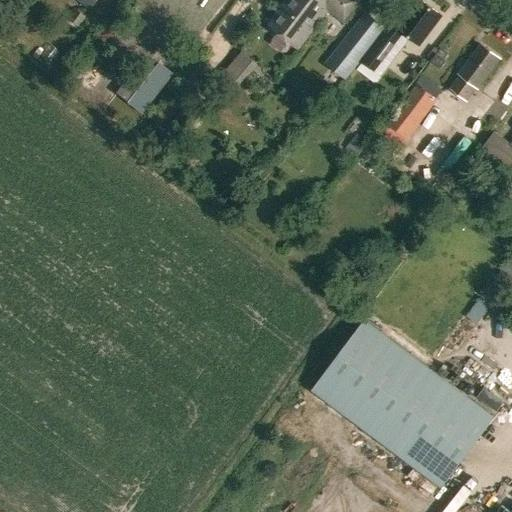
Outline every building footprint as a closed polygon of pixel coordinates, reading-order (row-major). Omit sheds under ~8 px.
[(75,0),(87,9),(94,0),(75,0)] [(284,0),(266,24),(298,48),(328,9),(343,20),(358,0),(284,0)] [(419,44),(440,15),(420,0),(418,0),(397,28),(389,22),(367,52),(382,63),(404,33),(419,44)] [(66,19),(77,27),(84,17),(73,9),(66,19)] [(345,78),(372,43),(353,29),(338,48),(342,52),(331,67),(345,78)] [(451,88),(463,97),(472,84),(478,87),(499,58),(480,44),(459,73),(461,75),(451,88)] [(432,63),(442,70),(449,61),(445,58),(450,53),(443,48),(432,63)] [(247,75),(255,65),(240,52),(232,62),(247,75)] [(157,63),(126,103),(140,114),(171,74),(157,63)] [(397,109),(417,124),(442,91),(422,77),(397,109)] [(511,142),(510,145),(494,133),(483,148),(511,169),(511,142)] [(460,182),(474,192),(482,181),(468,171),(460,182)] [(470,192),(462,186),(448,205),(455,211),(470,192)] [(485,317),(504,281),(491,274),(471,310),(485,317)] [(313,391),(441,487),(494,417),(366,320),(313,391)]
